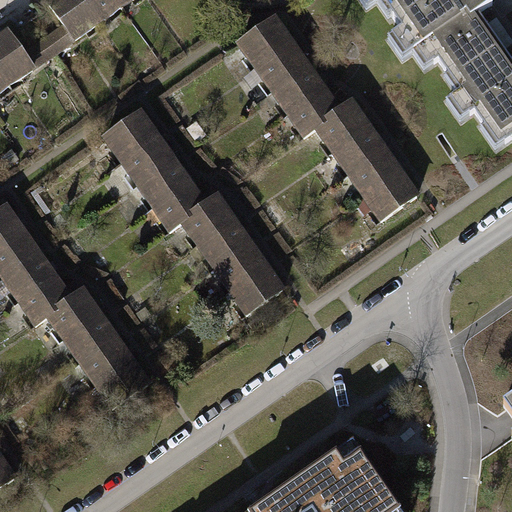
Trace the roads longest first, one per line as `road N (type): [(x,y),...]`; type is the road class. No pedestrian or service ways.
road 1 (residential): [(92,511),(374,321),(427,298)]
road 2 (unknown): [(484,184),(305,309)]
road 3 (residential): [(451,511),(456,413),(427,298)]
road 4 (residential): [(427,298),(433,275),(511,217)]
